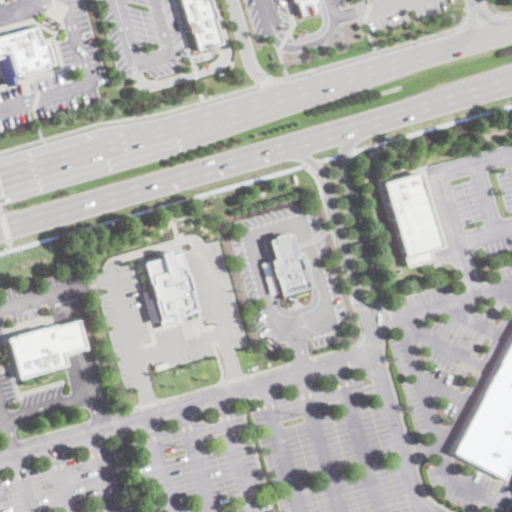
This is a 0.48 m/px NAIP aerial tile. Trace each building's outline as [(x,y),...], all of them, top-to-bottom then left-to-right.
[(208,0),(221,42),(195,50),(179,0),(208,0)] [(292,0),(317,0),(318,1),(315,1),(317,10),(301,15),(297,1),(293,3),(292,0)] [(0,79),(0,35),(32,26),(37,44),(44,42),(50,63),(43,65),(44,68),(12,78),(13,82),(2,86),(0,79)] [(374,180),(419,168),(439,244),(427,247),(429,257),(403,264),(392,220),(385,222),(374,180)] [(284,234),(284,235),(290,233),(295,252),(299,251),(301,258),(302,258),(305,269),(304,270),(309,287),(279,296),(274,278),(272,278),(269,267),(270,267),(269,260),(272,259),(267,240),(272,238),(272,236),(283,233),(284,234)] [(160,325),(158,320),(150,322),(141,291),(151,289),(143,261),(160,256),(158,251),(167,248),(169,254),(179,251),(196,308),(180,313),(182,318),(160,325)] [(79,324),(86,348),(64,355),(67,365),(19,380),(6,338),(41,327),(42,328),(55,324),(55,326),(79,319),(81,324),(79,324)] [(511,454),(498,480),(448,453),(511,334),(511,454)]
